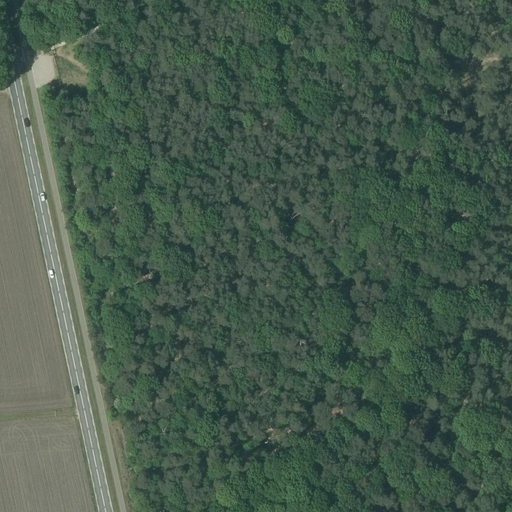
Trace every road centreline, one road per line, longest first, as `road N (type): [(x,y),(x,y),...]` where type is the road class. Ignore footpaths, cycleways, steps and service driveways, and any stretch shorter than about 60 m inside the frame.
road 1 (track): [(83,69),(161,153),(216,241),(273,374),(301,478),(367,511)]
road 2 (primary): [(106,511),(9,60)]
road 3 (track): [(83,69),(511,58)]
road 4 (unclassified): [(9,60),(170,0)]
